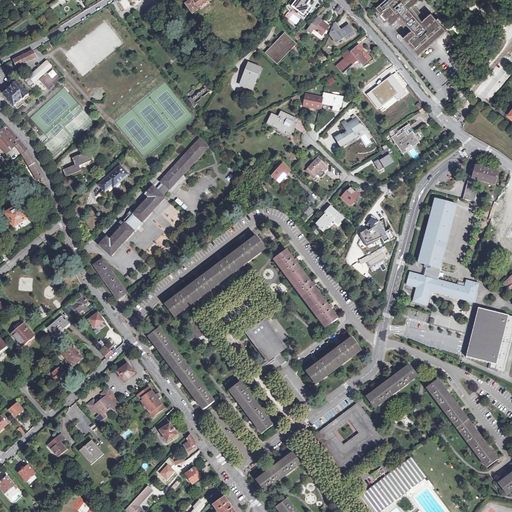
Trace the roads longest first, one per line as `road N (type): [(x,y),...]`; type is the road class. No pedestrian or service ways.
road 1 (residential): [(125,331),(173,282),(263,214),(279,218),(353,318)]
road 2 (residential): [(473,143),(429,106),(339,0)]
road 3 (residential): [(134,339),(3,458)]
road 4 (residential): [(232,473),(134,339)]
road 5 (residential): [(381,340),(424,184)]
road 6 (residential): [(125,331),(86,278),(66,220)]
road 7 (residential): [(66,220),(33,148),(0,114)]
road 8 (residential): [(0,61),(110,0)]
road 9 (residential): [(300,422),(375,365),(381,340)]
